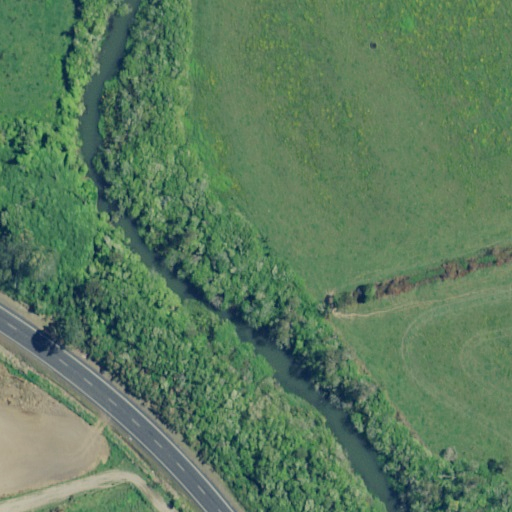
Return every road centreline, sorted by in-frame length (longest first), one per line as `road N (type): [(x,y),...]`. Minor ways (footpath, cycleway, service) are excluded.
road 1 (primary): [(0,321),(112,404),(219,511)]
road 2 (track): [(511,267),(347,312)]
